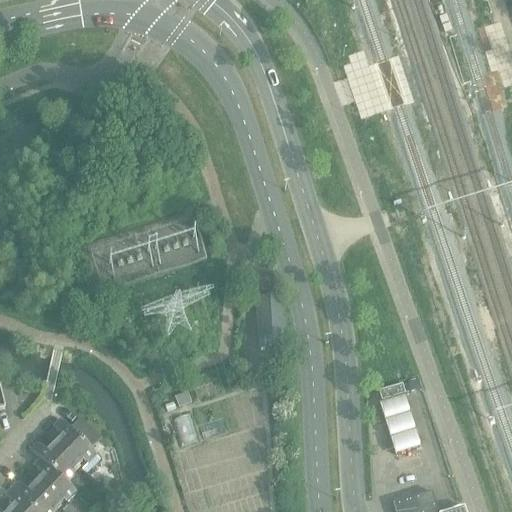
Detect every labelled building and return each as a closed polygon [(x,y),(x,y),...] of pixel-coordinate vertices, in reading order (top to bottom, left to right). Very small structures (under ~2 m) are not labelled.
[(284,348),(281,300),(257,302),(263,328),(258,328),(260,350),(284,348)] [(378,393),(381,403),(405,396),(402,387),(378,393)] [(187,394),(174,398),(177,409),(190,404),(187,394)] [(381,403),(377,404),(383,421),(410,413),(405,396),(381,403)] [(410,413),(383,421),(389,440),(416,431),(410,413)] [(52,429),(65,441),(57,449),(78,469),(77,470),(81,473),(86,477),(86,476),(100,462),(97,458),(95,456),(90,452),(79,440),(59,421),(58,422),(52,429)] [(87,431),(79,440),(90,452),(99,443),(87,431)] [(416,431),(389,440),(395,457),(422,449),(416,431)] [(75,476),(73,474),(77,470),(78,469),(57,449),(49,457),(37,445),(30,451),(29,452),(39,462),(40,461),(65,486),(66,486),(75,476)] [(33,468),(46,481),(38,489),(61,511),(76,496),(66,486),(65,486),(40,461),(39,462),(33,468)] [(17,484),(11,491),(32,511),(59,511),(61,511),(38,489),(30,497),(17,484)] [(4,498),(17,510),(15,511),(32,511),(11,491),(4,498)] [(436,511),(431,493),(393,506),(394,511),(464,511),(463,510),(459,511),(456,511),(436,511)]
